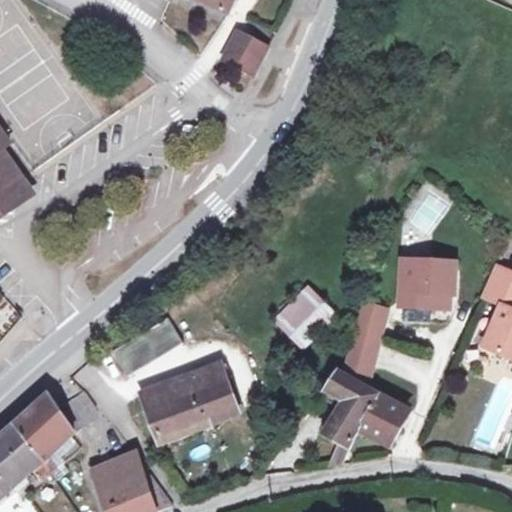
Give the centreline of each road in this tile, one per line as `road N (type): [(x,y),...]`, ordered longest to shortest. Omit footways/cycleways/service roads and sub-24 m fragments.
road 1 (secondary): [(0,405),(178,242),(270,142)]
road 2 (residential): [(193,511),(299,481),(423,465),(511,484)]
road 3 (residential): [(270,142),(82,0)]
road 4 (unknown): [(157,511),(137,450),(61,350)]
road 5 (secondary): [(270,142),(343,0)]
